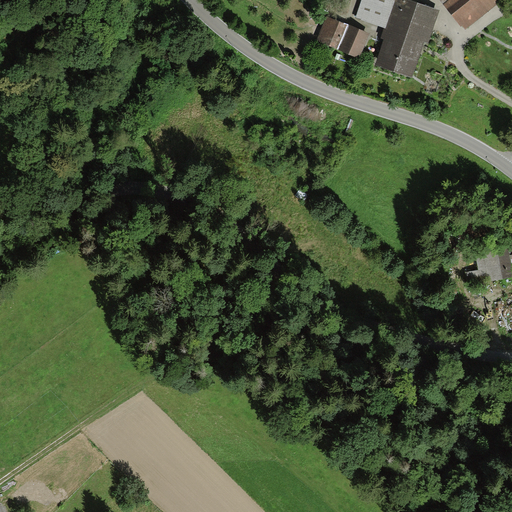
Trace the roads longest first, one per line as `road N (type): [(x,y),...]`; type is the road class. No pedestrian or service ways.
road 1 (residential): [(511,355),(440,343),(362,317),(150,197),(113,194),(51,212),(0,255)]
road 2 (tertiary): [(191,0),(295,78),(378,104),(500,162)]
